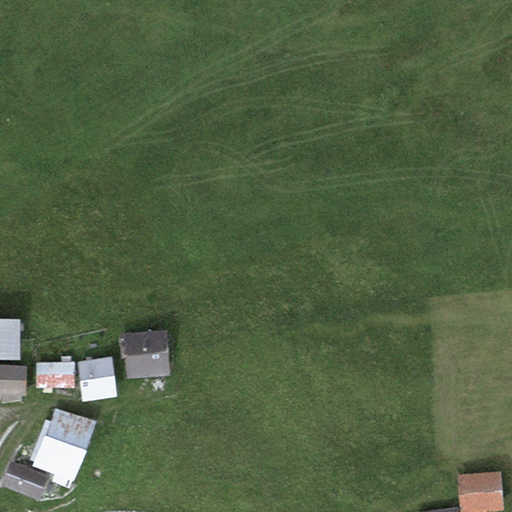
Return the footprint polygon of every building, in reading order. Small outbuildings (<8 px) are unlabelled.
[(19,327),(0,327),(0,363),(20,363),(19,327)] [(167,337),(127,339),(129,381),(169,378),(167,337)] [(110,364),(77,369),(83,406),(115,401),(110,364)] [(71,367),(38,367),(38,392),(71,392),(71,367)] [(25,374),(0,374),(0,401),(25,402),(25,374)] [(97,428),(56,412),(36,465),(76,480),(97,428)] [(15,467),(6,486),(39,501),(48,482),(15,467)] [(500,475),(462,478),(464,511),(490,511),(502,511),(500,475)]
